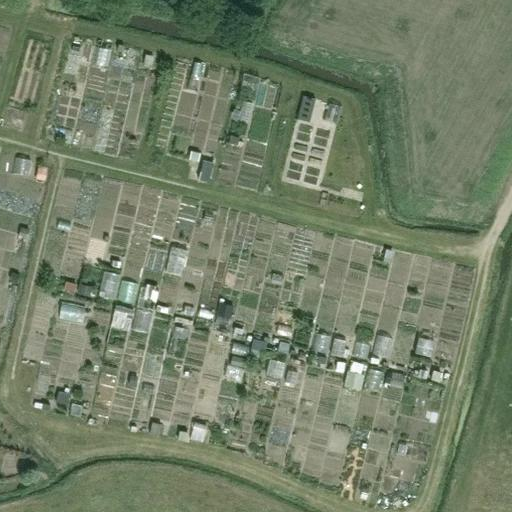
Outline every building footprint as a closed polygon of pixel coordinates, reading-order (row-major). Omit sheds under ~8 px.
[(498,184),(510,189),(511,184),(511,0),(510,0),(509,2),(494,33),(488,39),(477,62),(484,69),(480,77),(437,124),(446,133),(454,137),(445,155),(459,161),(473,175),(440,159),(430,181),(486,208),(498,184)] [(33,115),(43,41),(19,38),(9,111),(33,115)] [(74,125),(70,150),(116,156),(117,144),(140,147),(144,117),(142,117),(144,102),(131,100),(135,66),(111,63),(112,54),(93,51),(94,42),(68,39),(60,98),(57,98),(54,123),(74,125)] [(409,131),(420,118),(403,103),(391,116),(409,131)] [(247,119),(250,146),(267,144),(264,117),(247,119)] [(0,180),(0,324),(4,325),(9,294),(4,293),(24,185),(0,180)] [(171,252),(163,276),(178,281),(187,257),(171,252)] [(113,306),(119,279),(101,275),(95,301),(113,306)] [(54,288),(53,323),(68,323),(69,289),(54,288)] [(141,291),(138,313),(152,314),(155,293),(141,291)] [(220,295),(217,320),(231,322),(234,297),(220,295)] [(128,337),(133,318),(113,313),(108,332),(128,337)] [(131,342),(163,346),(164,335),(147,333),(148,323),(133,321),(131,342)] [(326,359),(328,341),(314,340),(312,357),(326,359)] [(353,348),(348,363),(364,368),(369,352),(353,348)] [(75,374),(79,352),(65,349),(61,372),(75,374)] [(370,377),(370,388),(401,388),(401,377),(370,377)] [(277,412),(290,414),(294,389),(282,387),(277,412)] [(189,447),(205,446),(205,431),(188,432),(189,447)] [(381,499),(379,511),(392,511),(394,499),(381,499)]
